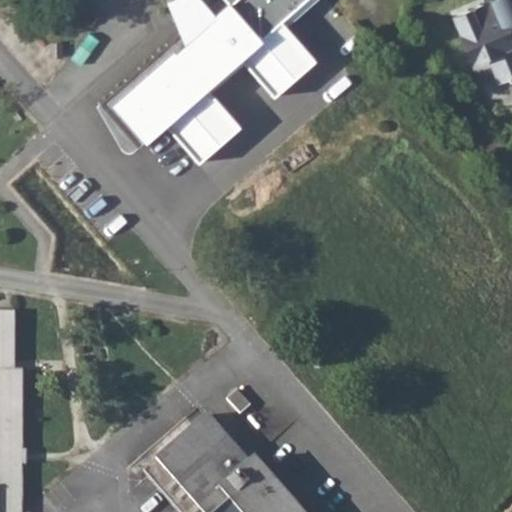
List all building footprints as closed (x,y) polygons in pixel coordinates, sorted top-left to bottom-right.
[(232,0),(226,5),(119,100),(152,137),(309,0),(232,0)] [(128,0),(142,15),(159,0),(128,0)] [(511,0),(499,0),(479,9),(480,12),(472,16),(470,12),(453,20),(472,66),(487,60),(498,84),(507,80),(509,85),(511,83),(511,43),(507,32),(511,29),(511,0)] [(2,185),(23,209),(68,169),(48,145),(41,152),(34,143),(10,162),(17,171),(2,185)] [(109,210),(86,229),(112,261),(135,242),(109,210)] [(0,314),(0,511),(22,511),(22,374),(13,373),(13,315),(0,314)] [(249,467),(206,419),(157,460),(200,511),(214,511),(226,501),(235,511),(298,511),(255,462),(249,467)] [(453,500),(444,508),(447,511),(463,511),(464,511),(453,500)]
